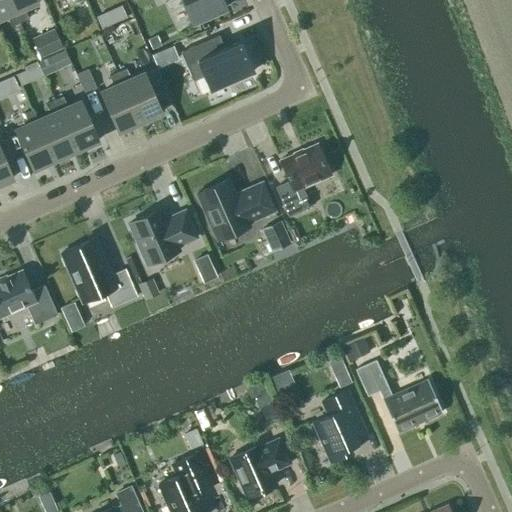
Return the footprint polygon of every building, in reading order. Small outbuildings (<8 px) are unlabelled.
[(11,27),(19,23),(8,0),(0,0),(0,18),(6,16),(11,27)] [(35,0),(8,0),(19,23),(28,19),(23,8),(37,2),(35,0)] [(180,0),(191,23),(225,8),(220,0),(180,0)] [(120,6),(107,12),(112,24),(125,18),(122,11),(120,6)] [(112,24),(107,12),(97,16),(103,28),(112,24)] [(53,29),(44,33),(53,53),(62,48),(58,39),(53,29)] [(151,38),(147,40),(151,49),(161,45),(156,36),(154,37),(151,38)] [(209,91),(253,72),(239,42),(223,49),(218,36),(180,53),(192,82),(203,77),(209,91)] [(48,57),(37,62),(44,76),(55,71),(51,64),(48,57)] [(88,69),(75,75),(84,94),(96,88),(91,76),(90,75),(88,69)] [(125,69),(116,72),(139,122),(161,112),(144,73),(130,80),(125,69)] [(25,71),(16,74),(21,86),(30,82),(27,77),(25,71)] [(116,132),(139,122),(116,72),(108,76),(113,87),(99,93),(116,132)] [(62,96),(52,101),(57,112),(58,111),(75,150),(98,140),(80,101),(66,108),(62,96)] [(53,160),(75,150),(58,111),(57,112),(44,117),(39,106),(31,110),(53,160)] [(31,170),(53,160),(31,110),(23,114),(27,125),(13,131),(31,170)] [(302,188),(330,176),(316,144),(278,161),(288,182),(274,188),(287,217),(310,207),(302,188)] [(0,183),(13,178),(0,149),(0,183)] [(234,197),(227,180),(197,193),(218,241),(248,228),(246,223),(274,211),(261,183),(240,193),(240,194),(234,197)] [(164,221),(159,210),(129,223),(148,265),(177,252),(175,246),(194,238),(183,213),(164,221)] [(290,242),(280,220),(260,229),(270,251),(290,242)] [(109,276),(93,239),(61,253),(83,303),(104,293),(111,308),(136,297),(124,269),(109,276)] [(30,292),(21,271),(0,280),(0,317),(26,306),(34,325),(57,315),(44,286),(30,292)] [(145,281),(137,285),(143,299),(158,293),(151,278),(148,280),(145,281)] [(368,352),(362,338),(342,347),(348,360),(368,352)] [(366,396),(378,391),(397,432),(441,412),(427,380),(392,396),(375,359),(354,369),(366,396)] [(350,380),(343,366),(331,372),(338,386),(350,380)] [(330,460),(321,464),(322,465),(358,449),(353,438),(364,433),(346,391),(322,402),(328,416),(313,423),(330,460)] [(272,401),(258,407),(266,425),(282,418),(279,410),(274,400),(272,401)] [(257,446),(230,458),(247,498),(275,486),(269,473),(290,464),(278,439),(258,448),(257,446)] [(114,454),(112,455),(117,467),(124,463),(119,451),(116,453),(114,454)] [(177,475),(158,484),(170,511),(206,511),(197,492),(211,486),(196,453),(172,463),(177,475)] [(140,511),(130,487),(116,494),(121,505),(105,511),(140,511)]
